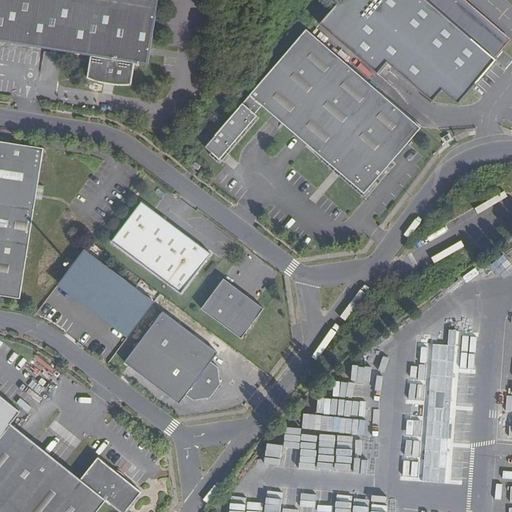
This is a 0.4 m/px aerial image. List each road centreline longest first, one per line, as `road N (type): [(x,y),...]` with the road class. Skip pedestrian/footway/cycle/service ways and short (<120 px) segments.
road 1 (unclassified): [(304,278),(134,147),(84,129),(0,117)]
road 2 (unclassified): [(0,322),(28,327),(181,439)]
road 3 (unclassified): [(373,270),(438,180),(468,160),(511,154)]
